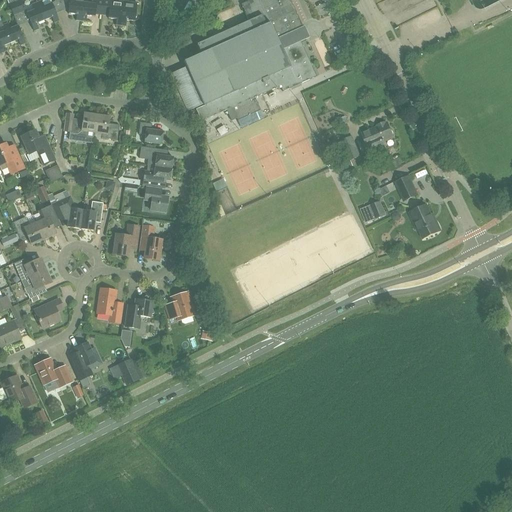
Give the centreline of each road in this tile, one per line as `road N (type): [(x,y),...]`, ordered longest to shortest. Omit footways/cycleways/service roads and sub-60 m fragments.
road 1 (secondary): [(0,481),(304,328)]
road 2 (residential): [(473,234),(364,0)]
road 3 (residential): [(96,268),(144,274),(169,264),(193,151),(154,106)]
road 4 (secondary): [(479,250),(362,293),(304,328)]
road 5 (secondary): [(304,328),(374,298),(434,286),(483,261)]
road 6 (residential): [(0,82),(27,58),(75,41),(150,42)]
road 7 (residential): [(0,130),(75,98),(154,106)]
road 8 (residential): [(0,362),(69,333),(80,280)]
